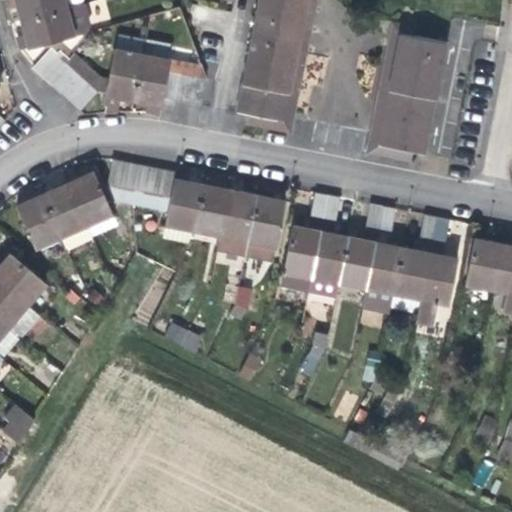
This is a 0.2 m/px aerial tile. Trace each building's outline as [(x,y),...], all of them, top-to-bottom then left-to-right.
[(5,0),(8,8),(17,5),(15,0),(5,0)] [(66,8),(64,0),(15,0),(17,5),(19,11),(21,20),(66,8)] [(259,0),(237,111),(249,114),(283,120),(306,0),(259,0)] [(315,0),(306,0),(283,120),(249,114),(247,123),(290,131),(294,112),(301,74),(306,47),(312,19),(315,0)] [(66,8),(74,35),(83,33),(89,23),(83,3),(66,8)] [(29,47),(74,35),(66,8),(21,20),(24,29),(26,35),(19,37),(21,47),(29,45),(29,47)] [(402,24),(393,22),(388,49),(396,51),(400,33),(402,24)] [(415,27),(402,24),(400,33),(413,35),(415,27)] [(114,48),(142,54),(145,39),(117,33),(114,48)] [(412,151),(423,153),(445,42),(413,35),(400,33),(396,51),(388,49),(385,59),(394,61),(391,79),(382,77),(378,97),(387,98),(383,116),(375,114),(373,124),(382,126),(378,144),(412,151)] [(173,44),(145,39),(142,54),(170,59),(172,50),(173,44)] [(51,46),(32,67),(51,85),(69,65),(66,62),(69,58),(60,49),(57,52),(51,46)] [(142,54),(114,48),(109,79),(106,93),(104,102),(118,105),(120,96),(125,98),(134,99),(142,54)] [(170,59),(168,70),(181,73),(194,76),(206,78),(198,55),(172,50),(170,59)] [(79,73),(88,82),(93,86),(101,77),(74,53),(69,58),(66,62),(69,65),(79,73)] [(161,104),(163,97),(168,70),(170,59),(142,54),(134,99),(140,100),(147,102),(146,110),(158,113),(160,104),(161,104)] [(385,59),(382,77),(391,79),(394,61),(385,59)] [(79,73),(69,65),(51,85),(61,93),(79,73)] [(176,100),(181,73),(168,70),(163,97),(176,100)] [(88,82),(79,73),(61,93),(70,102),(88,82)] [(194,76),(181,73),(176,100),(189,102),(194,76)] [(206,78),(194,76),(189,102),(202,104),(206,78)] [(109,79),(101,77),(93,86),(98,91),(106,93),(109,79)] [(93,86),(88,82),(70,102),(80,111),(98,91),(93,86)] [(378,97),(375,114),(383,116),(387,98),(378,97)] [(410,160),(412,151),(378,144),(382,126),(373,124),(367,151),(410,160)] [(107,185),(119,187),(124,161),(112,158),(107,185)] [(119,187),(132,189),(137,163),(124,161),(119,187)] [(132,189),(145,192),(150,166),(137,163),(132,189)] [(191,167),(177,164),(175,171),(174,178),(188,181),(191,167)] [(145,192),(157,194),(162,168),(150,166),(145,192)] [(162,168),(157,194),(170,197),(174,178),(175,171),(162,168)] [(81,177),(67,183),(91,236),(117,224),(93,171),(81,177)] [(188,181),(174,178),(170,197),(168,210),(165,224),(192,229),(201,184),(193,182),(188,181)] [(231,182),(229,189),(242,192),(244,184),(231,182)] [(56,188),(42,194),(60,236),(65,247),(91,236),(67,183),(56,188)] [(213,186),(201,184),(192,229),(220,234),(229,189),(213,186)] [(113,199),(168,210),(170,197),(157,194),(145,192),(132,189),(119,187),(107,185),(113,199)] [(242,192),(229,189),(220,234),(218,249),(245,254),(257,194),(248,193),(242,192)] [(307,228),(320,231),(328,194),(321,193),(315,191),(307,228)] [(31,199),(16,205),(34,248),(60,236),(42,194),(31,199)] [(269,197),(257,194),(245,254),(273,260),(285,200),(269,197)] [(328,194),(320,231),(333,233),(341,197),(335,195),(328,194)] [(362,239),(375,242),(382,205),(376,204),(370,202),(362,239)] [(382,205),(375,242),(388,244),(396,208),(389,206),(382,205)] [(416,250),(429,253),(437,216),(429,214),(424,213),(416,250)] [(437,216),(429,253),(443,255),(450,218),(444,217),(437,216)] [(190,241),(192,229),(165,224),(163,235),(190,241)] [(285,271),(311,276),(320,231),(307,228),(293,225),(284,271),(285,271)] [(320,231),(311,276),(338,282),(348,236),(333,233),(320,231)] [(366,287),(375,242),(362,239),(348,236),(338,282),(366,287)] [(489,241),(474,238),(465,283),(493,289),(502,243),(489,241)] [(366,287),(393,292),(402,247),(388,244),(375,242),(366,287)] [(511,245),(505,244),(502,243),(493,289),(507,291),(503,310),(511,311),(511,245)] [(393,292),(420,298),(429,253),(416,250),(402,247),(393,292)] [(1,264),(0,264),(0,281),(27,304),(46,282),(11,253),(1,264)] [(429,253),(420,298),(437,301),(448,303),(457,258),(443,255),(429,253)] [(308,291),(311,276),(285,271),(282,285),(308,291)] [(338,282),(311,276),(308,291),(335,296),(338,282)] [(0,317),(9,325),(27,304),(0,281),(0,317)] [(235,302),(246,308),(250,288),(238,286),(235,302)] [(390,307),(393,292),(366,287),(362,307),(389,312),(390,307)] [(417,313),(420,298),(393,292),(390,307),(417,313)] [(437,301),(420,298),(417,313),(416,320),(433,324),(437,301)] [(241,318),(246,308),(235,302),(230,312),(241,318)] [(27,304),(9,325),(22,336),(40,315),(27,304)] [(0,336),(9,325),(0,317),(0,336)] [(202,338),(171,325),(165,338),(196,351),(202,338)] [(313,354),(320,357),(324,347),(328,334),(317,331),(314,342),(309,352),(313,354)] [(378,368),(381,353),(369,351),(366,365),(378,368)] [(249,353),(244,364),(254,369),(260,358),(249,353)] [(320,357),(313,354),(304,369),(312,373),(320,357)] [(244,364),(239,374),(249,379),(254,369),(244,364)] [(378,368),(366,365),(363,377),(374,380),(377,374),(378,368)] [(18,442),(35,420),(15,404),(3,418),(8,422),(2,430),(18,442)] [(487,442),(497,421),(484,415),(474,436),(487,442)] [(369,453),(374,442),(350,430),(344,441),(369,453)] [(398,468),(404,456),(375,441),(374,442),(369,453),(398,468)]
